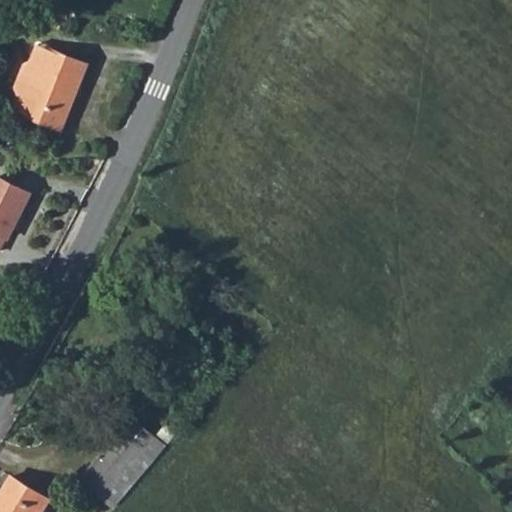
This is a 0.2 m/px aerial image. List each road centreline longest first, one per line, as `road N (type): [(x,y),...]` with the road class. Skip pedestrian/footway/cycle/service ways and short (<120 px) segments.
road 1 (unclassified): [(0,410),(75,279),(193,0)]
road 2 (unknown): [(139,138),(95,117),(104,64),(117,55),(171,56)]
